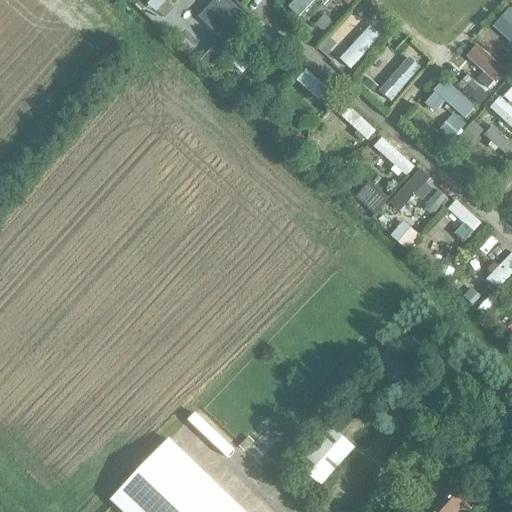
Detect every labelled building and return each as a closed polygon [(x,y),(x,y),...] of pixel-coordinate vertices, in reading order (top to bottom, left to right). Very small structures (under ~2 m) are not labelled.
[(156,14),(167,3),(163,0),(152,0),(147,6),(156,14)] [(217,0),(198,20),(218,38),(222,33),(228,38),(231,35),(235,38),(242,31),(248,34),(251,32),(253,25),(226,0),(217,0)] [(299,20),(316,0),(297,0),(288,10),(299,20)] [(339,0),(349,8),(356,0),(339,0)] [(0,2),(0,170),(84,78),(0,2)] [(364,21),(372,12),(362,4),(355,13),(364,21)] [(511,13),(510,11),(492,29),(509,45),(507,46),(511,50),(511,13)] [(335,24),(324,15),(315,26),(326,35),(335,24)] [(242,75),(273,44),(271,41),(275,37),(261,23),(257,28),(262,33),(232,65),(242,75)] [(351,71),(382,37),(371,27),(340,62),(351,71)] [(477,46),(466,59),(484,75),(478,82),(488,91),(494,85),(496,87),(508,73),(477,46)] [(209,72),(223,57),(214,49),(200,64),(209,72)] [(392,99),(423,65),(412,54),(380,88),(392,99)] [(330,92),(306,72),(297,83),(320,103),(330,92)] [(379,89),(366,77),(359,84),(372,96),(379,89)] [(467,77),(458,87),(480,107),(489,97),(467,77)] [(445,104),(465,122),(475,110),(443,82),(432,94),(434,96),(425,106),(435,115),(445,104)] [(511,85),(493,106),(511,123),(511,85)] [(367,143),(376,134),(350,109),(341,119),(357,133),(354,137),(362,145),(365,141),(367,143)] [(451,142),(466,125),(454,114),(439,131),(451,142)] [(468,148),(483,132),(473,123),(458,139),(468,148)] [(510,161),(511,158),(511,145),(492,128),(484,138),(491,144),(488,148),(495,154),(498,151),(510,161)] [(306,141),(293,131),(283,143),(296,153),(306,141)] [(406,179),(415,169),(382,140),(373,150),(394,168),(390,173),(398,180),(402,175),(406,179)] [(430,180),(420,171),(389,205),(399,215),(415,197),(421,203),(432,192),(425,186),(430,180)] [(374,218),(389,202),(369,183),(354,200),(374,218)] [(448,201),(438,192),(426,206),(425,212),(429,216),(436,215),(443,206),(444,207),(448,203),(447,202),(448,201)] [(454,237),(463,246),(481,226),(456,203),(448,212),(463,226),(454,237)] [(407,254),(420,238),(403,224),(390,239),(407,254)] [(511,255),(486,282),(497,292),(511,276),(511,255)] [(447,256),(443,266),(450,269),(454,259),(447,256)] [(451,283),(455,271),(443,267),(438,278),(451,283)] [(498,301),(491,296),(477,312),(483,317),(498,301)] [(411,399),(416,393),(427,381),(388,347),(372,365),(411,399)] [(356,449),(331,428),(297,466),(321,488),(356,449)] [(246,511),(172,438),(113,497),(127,511),(246,511)] [(418,511),(471,511),(445,485),(418,511)]
